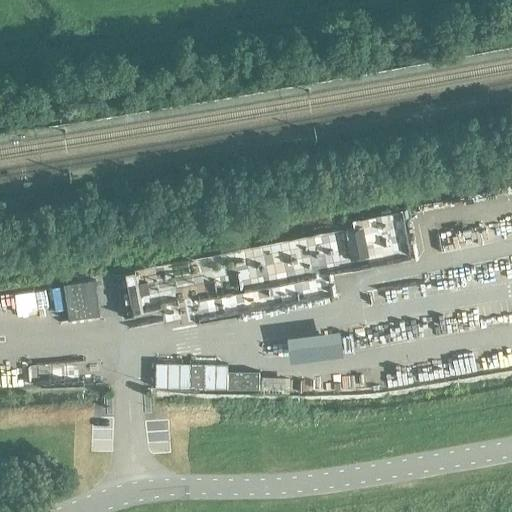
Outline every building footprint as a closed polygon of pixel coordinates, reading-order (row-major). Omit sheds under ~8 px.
[(403,224),(378,228),(378,230),(361,233),(363,245),(350,247),(356,280),(401,272),(397,250),(408,248),(403,224)] [(344,246),(220,265),(222,279),(195,283),(198,297),(258,288),(261,304),(281,301),(283,310),(324,303),(320,274),(348,270),(344,246)] [(152,283),(143,282),(143,308),(151,308),(152,283)] [(228,364),(156,363),(155,387),(227,388),(228,364)] [(281,454),(292,455),(293,429),(282,429),(281,454)]
